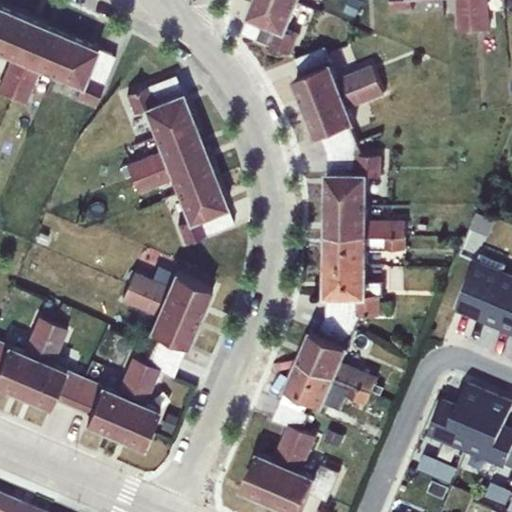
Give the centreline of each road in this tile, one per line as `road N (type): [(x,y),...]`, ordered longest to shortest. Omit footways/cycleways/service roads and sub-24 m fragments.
road 1 (residential): [(178,511),(255,319),(273,214),(254,122),(188,28)]
road 2 (residential): [(369,511),(432,369),(462,357),(511,377)]
road 3 (tertiary): [(0,442),(164,511)]
